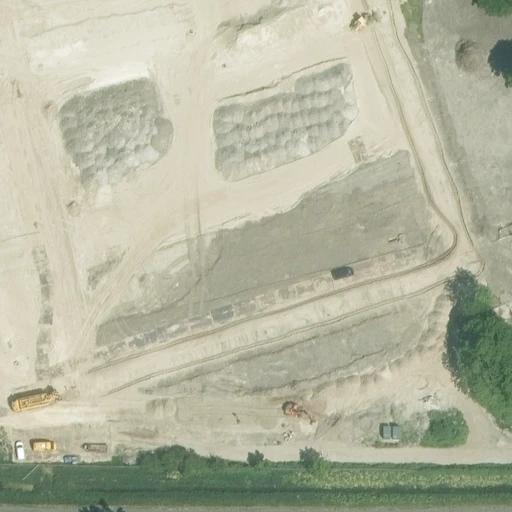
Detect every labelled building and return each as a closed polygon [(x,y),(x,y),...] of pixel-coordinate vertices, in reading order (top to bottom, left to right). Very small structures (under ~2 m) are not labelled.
[(2,0),(17,61),(210,16),(205,0),(2,0)] [(358,0),(230,0),(249,53),(363,14),(358,0)] [(371,39),(335,51),(341,70),(342,71),(378,59),(371,39)] [(378,59),(342,71),(342,73),(348,91),(384,78),(378,59)] [(160,62),(144,66),(152,103),(169,99),(160,62)] [(295,64),(270,73),(282,109),(285,115),(285,116),(309,107),(295,64)] [(144,66),(128,69),(137,107),(152,103),(144,66)] [(128,69),(113,73),(122,110),(137,107),(128,69)] [(113,73),(97,77),(97,78),(98,81),(106,114),(122,110),(113,73)] [(270,73),(254,78),(267,114),(279,110),(282,109),(270,73)] [(254,78),(240,83),(252,119),(253,119),(267,114),(254,78)] [(384,78),(348,91),(354,109),(355,110),(391,98),(384,78)] [(240,83),(224,89),(236,125),(250,120),(252,119),(240,83)] [(61,85),(24,94),(28,112),(66,104),(61,85)] [(183,98),(169,102),(175,127),(223,116),(220,101),(219,101),(217,92),(185,103),(184,103),(183,98)] [(391,98),(355,110),(356,112),(361,129),(397,117),(391,98)] [(66,104),(28,112),(32,130),(70,121),(69,119),(66,104)] [(397,117),(361,129),(368,147),(368,148),(404,136),(397,117)] [(70,121),(32,130),(36,147),(74,139),(70,123),(70,121)] [(404,136),(368,148),(369,151),(375,168),(411,156),(404,136)] [(74,139),(36,147),(40,165),(78,156),(74,139)] [(78,156),(40,165),(45,183),(82,175),(78,156)] [(411,156),(375,168),(381,187),(381,188),(391,185),(418,176),(411,156)] [(403,221),(390,225),(402,262),(431,253),(428,242),(439,238),(418,176),(391,185),(403,221)] [(86,191),(48,199),(53,218),(90,209),(89,208),(86,191)] [(90,209),(53,218),(57,235),(94,227),(94,225),(90,211),(90,209)] [(371,231),(370,232),(381,268),(402,262),(390,225),(371,231)] [(94,227),(57,235),(61,253),(98,244),(94,228),(94,227)] [(368,232),(349,239),(361,275),(381,268),(370,232),(368,232)] [(330,245),(329,245),(340,281),(361,275),(349,239),(330,245)] [(98,244),(61,253),(65,270),(102,262),(102,260),(98,244)] [(327,246),(308,252),(319,288),(340,281),(329,245),(327,246)] [(290,257),(287,258),(298,295),(319,288),(308,252),(290,257)] [(102,262),(65,270),(69,289),(99,282),(106,280),(102,263),(102,262)] [(253,269),(251,270),(263,306),(281,300),(269,264),(253,269)] [(250,270),(234,275),(246,311),(263,306),(251,270),(250,270)] [(218,280),(217,280),(228,317),(246,311),(234,275),(218,280)] [(215,281),(200,286),(211,322),(228,317),(217,280),(215,281)] [(99,282),(69,289),(83,348),(91,346),(95,359),(125,349),(114,313),(107,315),(105,308),(103,301),(99,282)] [(184,291),(183,291),(194,328),(211,322),(200,286),(184,291)] [(181,292),(165,297),(177,333),(194,328),(183,291),(181,292)] [(150,302),(148,302),(160,339),(177,333),(165,297),(150,302)] [(147,303),(131,308),(143,344),(160,339),(148,302),(147,303)] [(131,308),(114,313),(125,349),(143,344),(131,308)]
